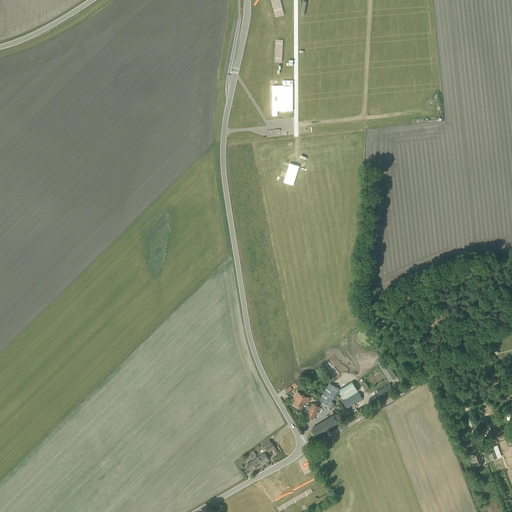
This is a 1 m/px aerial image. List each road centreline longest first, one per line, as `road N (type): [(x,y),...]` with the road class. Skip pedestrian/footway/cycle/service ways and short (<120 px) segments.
road 1 (unclassified): [(300,446),(248,334),(222,166),(247,0)]
road 2 (unclassified): [(300,446),(511,326)]
road 3 (track): [(369,0),(362,117),(292,125)]
road 4 (track): [(295,0),(295,125)]
road 5 (unclassified): [(197,511),(300,446)]
